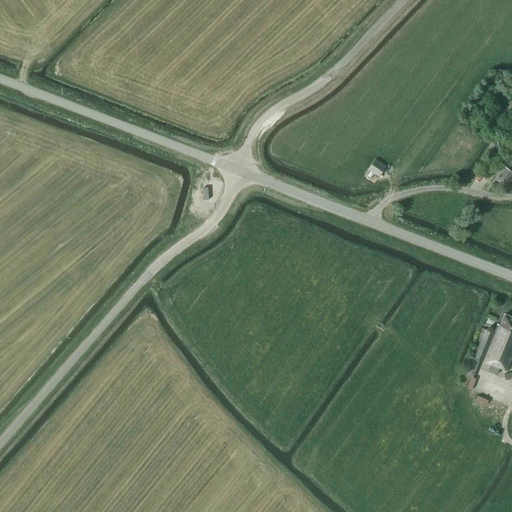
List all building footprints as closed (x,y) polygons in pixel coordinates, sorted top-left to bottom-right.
[(496,91),(500,83),(491,79),(488,87),(496,91)] [(504,98),(510,89),(506,86),(499,94),(504,98)] [(379,177),(386,166),(375,158),(367,169),(379,177)] [(511,160),(507,168),(504,166),(495,180),(505,186),(511,175),(511,160)] [(511,317),(504,314),(500,325),(498,325),(494,333),(486,330),(475,357),(491,364),(488,371),(496,375),(499,367),(508,370),(511,359),(511,317)] [(480,360),(469,355),(462,373),(473,377),(480,359),(480,360)] [(478,392),(476,398),(488,402),(490,397),(478,392)]
